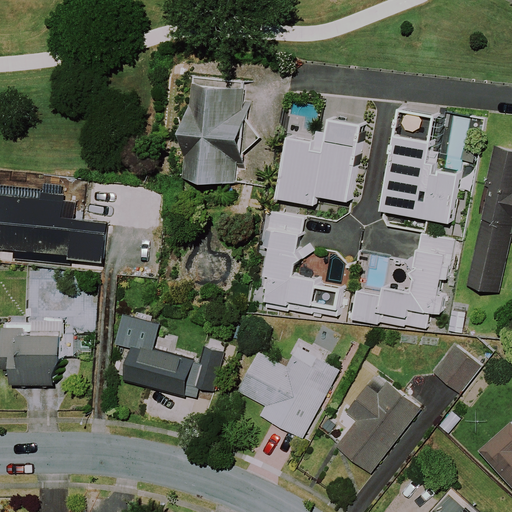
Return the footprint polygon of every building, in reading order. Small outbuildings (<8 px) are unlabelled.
[(237,75),(201,73),(199,112),(187,111),(184,152),(196,153),(194,181),(236,183),(237,161),(243,161),(247,115),(234,114),(237,75)] [(365,124),(331,117),(328,133),(318,131),(316,143),(287,137),(276,198),(319,206),(321,196),(351,201),(365,124)] [(432,142),(398,136),(386,212),(452,223),(461,172),(428,167),(432,142)] [(511,149),(496,146),(467,288),(500,294),(511,235),(511,234),(511,149)] [(83,188),(45,184),(43,201),(0,196),(0,248),(108,260),(111,225),(79,221),(83,188)] [(265,249),(272,249),(268,276),(273,277),(270,303),(291,306),(292,299),(342,306),(345,283),(298,277),(306,216),(270,212),(265,249)] [(379,322),(407,325),(429,328),(431,312),(442,314),(445,295),(440,295),(442,279),(450,280),(455,238),(421,234),(414,291),(383,287),(386,263),(360,260),(353,317),(379,320),(379,322)] [(28,328),(10,327),(8,383),(57,385),(58,366),(65,367),(66,335),(28,333),(28,328)] [(482,368),(453,344),(430,373),(459,396),(482,368)] [(340,371),(298,348),(287,368),(265,356),(244,394),(267,407),(262,416),(303,438),(340,371)] [(194,364),(130,349),(122,383),(186,398),(194,364)] [(420,409),(372,373),(343,411),(353,418),(333,444),(371,473),(420,409)] [(511,424),(484,450),(511,481),(511,424)] [(474,511),(451,490),(431,511),(474,511)]
